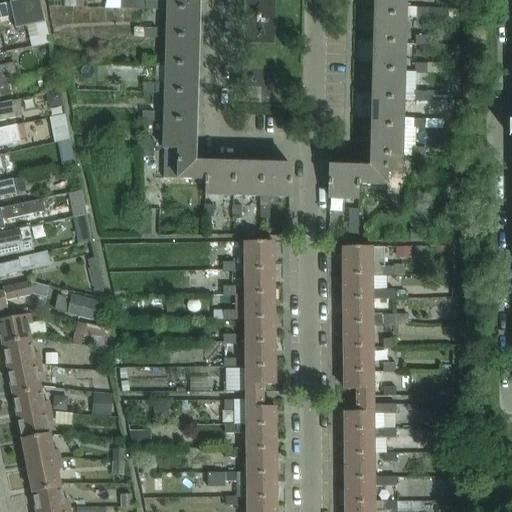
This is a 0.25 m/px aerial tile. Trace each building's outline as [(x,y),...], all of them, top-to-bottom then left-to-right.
[(44,21),(39,0),(16,0),(9,2),(14,27),(35,23),(44,21)] [(119,0),(119,9),(145,10),(157,10),(158,1),(145,1),(119,0)] [(199,4),(199,0),(167,0),(167,11),(182,11),(182,4),(199,4)] [(407,7),(406,0),(375,0),(375,8),(391,9),(391,15),(416,16),(416,7),(407,7)] [(199,32),(199,4),(182,4),(182,11),(167,11),(166,38),(181,38),(181,31),(199,32)] [(100,18),(115,19),(116,8),(101,7),(100,18)] [(447,8),(416,7),(416,16),(446,17),(447,8)] [(405,43),(406,16),(391,15),(391,9),(375,8),(374,36),(390,37),(390,42),(405,43)] [(49,42),(44,21),(35,23),(39,44),(40,44),(49,42)] [(144,37),(157,37),(157,28),(144,28),(144,37)] [(198,59),(199,32),(181,31),(181,38),(166,38),(166,66),(181,67),(181,59),(198,59)] [(437,36),(428,36),(415,35),(415,44),(437,45),(437,36)] [(405,71),(405,43),(390,42),(390,37),(374,36),(373,64),(390,65),(390,72),(405,71)] [(144,56),(144,65),(156,65),(156,57),(144,56)] [(197,87),(198,59),(181,59),(181,67),(166,66),(165,93),(179,93),(180,86),(197,87)] [(415,62),(414,71),(441,72),(441,63),(415,62)] [(0,78),(15,75),(13,63),(0,65),(0,78)] [(404,99),(405,71),(390,72),(390,65),(373,64),(372,93),(390,93),(390,99),(404,99)] [(142,92),(155,93),(155,84),(142,83),(142,92)] [(196,116),(197,87),(180,86),(179,93),(165,93),(164,122),(179,122),(180,114),(196,116)] [(413,90),(413,100),(426,100),(426,91),(413,90)] [(403,128),(404,99),(390,99),(390,93),(372,93),(371,121),(389,120),(388,127),(403,128)] [(0,120),(13,117),(10,101),(0,102),(0,120)] [(142,111),(142,121),(155,121),(155,112),(142,111)] [(196,144),(196,116),(180,114),(179,122),(164,122),(164,150),(179,150),(179,143),(196,144)] [(68,139),(62,115),(47,118),(53,143),(56,142),(68,139)] [(413,119),(413,128),(425,129),(426,119),(413,119)] [(402,156),(403,128),(388,127),(389,120),(371,121),(371,149),(388,149),(388,156),(402,156)] [(0,145),(19,141),(16,125),(0,128),(0,145)] [(73,164),(68,139),(56,142),(62,167),(73,164)] [(141,140),(141,149),(154,149),(154,141),(141,140)] [(205,180),(205,163),(195,163),(196,144),(179,143),(179,150),(178,164),(178,177),(178,180),(205,180)] [(412,147),(412,157),(424,157),(425,148),(412,147)] [(153,158),(154,149),(141,149),(141,158),(153,158)] [(387,186),(388,156),(388,149),(371,149),(370,168),(359,168),(358,185),(387,186)] [(424,166),(424,157),(412,157),(412,165),(424,166)] [(233,196),(234,164),(205,163),(205,180),(205,195),(233,196)] [(261,197),(262,165),(234,164),(233,196),(261,197)] [(290,177),(290,166),(262,165),(261,197),(260,219),(269,219),(270,207),(271,197),(289,198),(290,185),(291,185),(291,177),(290,177)] [(358,185),(359,168),(330,167),(330,176),(329,176),(329,184),(330,184),(330,200),(358,200),(358,185)] [(0,195),(19,191),(16,177),(0,181),(0,195)] [(0,229),(3,229),(1,220),(43,211),(41,199),(0,208),(0,229)] [(46,205),(46,220),(74,219),(74,204),(46,205)] [(213,206),(204,205),(204,217),(213,217),(213,206)] [(241,206),(233,206),(232,218),(241,219),(241,206)] [(151,236),(152,210),(139,210),(138,236),(151,236)] [(348,234),(357,234),(357,210),(348,210),(348,234)] [(27,227),(0,233),(0,257),(33,250),(30,240),(27,227)] [(274,243),(243,243),(244,262),(244,271),(261,271),(261,263),(273,264),(274,264),(274,243)] [(372,275),(372,248),(342,248),(342,269),(343,269),(355,269),(355,275),(372,275)] [(0,276),(49,265),(46,251),(0,261),(0,276)] [(95,259),(87,261),(95,297),(104,299),(95,259)] [(234,262),(222,262),(222,271),(234,271),(234,262)] [(273,287),(273,264),(261,263),(261,271),(244,271),(244,286),(244,295),(261,295),(261,287),(273,287)] [(382,266),(381,275),(394,275),(395,266),(382,266)] [(372,290),(372,275),(355,275),(355,269),(343,269),(343,293),(355,293),(355,299),(372,299),(372,290)] [(46,298),(48,287),(29,282),(0,288),(0,310),(6,309),(5,301),(32,295),(46,298)] [(235,295),(235,286),(222,287),(222,296),(235,295)] [(274,287),(273,287),(261,287),(261,295),(244,295),(244,320),(261,319),(261,313),(273,313),(274,313),(274,287)] [(395,299),(395,290),(382,290),(382,299),(395,299)] [(373,314),(372,299),(355,299),(355,293),(343,293),(342,293),(343,319),(355,318),(355,324),(373,323),(408,323),(408,314),(373,314)] [(98,320),(102,301),(71,294),(66,313),(98,320)] [(25,309),(0,314),(0,334),(1,342),(2,345),(30,339),(30,337),(47,334),(44,321),(31,323),(29,314),(26,315),(25,309)] [(222,311),(222,320),(235,320),(235,311),(222,311)] [(274,335),(273,313),(261,313),(261,319),(244,320),(244,343),(262,343),(262,335),(274,335)] [(373,348),(373,323),(355,324),(355,318),(343,319),(344,341),(355,341),(355,348),(373,348)] [(110,329),(97,326),(93,325),(91,336),(102,339),(105,355),(116,354),(110,329)] [(222,335),(223,344),(235,343),(235,334),(222,335)] [(275,335),(274,335),(262,335),(262,343),(244,343),(244,359),(245,368),(262,368),(262,362),(274,362),(275,362),(275,335)] [(383,338),(383,347),(395,347),(395,338),(383,338)] [(30,339),(2,345),(7,369),(39,363),(37,353),(33,354),(30,339)] [(373,372),(373,348),(355,348),(355,341),(344,341),(343,341),(343,367),(344,367),(356,367),(356,373),(373,372)] [(235,368),(235,359),(222,359),(223,367),(223,368),(235,368)] [(262,368),(245,368),(245,392),(245,400),(262,400),(262,392),(262,385),(274,385),(274,362),(262,362),(262,368)] [(41,372),(39,363),(7,369),(12,393),(40,387),(37,373),(41,372)] [(383,363),(383,372),(395,372),(395,363),(383,363)] [(356,367),(344,367),(344,391),(356,391),(356,397),(373,397),(373,388),(373,372),(356,373),(356,367)] [(451,394),(451,375),(439,375),(439,394),(451,394)] [(115,378),(115,404),(127,404),(126,378),(115,378)] [(235,383),(223,384),(223,392),(235,392),(235,383)] [(12,393),(12,397),(16,417),(17,417),(19,417),(49,411),(49,409),(47,402),(43,403),(40,387),(12,393)] [(396,388),(383,388),(383,397),(396,397),(396,388)] [(374,417),(374,406),(373,397),(356,397),(356,406),(356,413),(344,413),(344,417),(345,436),(356,436),(356,429),(374,429),(374,417)] [(236,400),(223,400),(223,408),(236,408),(236,400)] [(274,432),(274,417),(274,408),(262,408),(262,400),(245,400),(245,417),(245,424),(262,424),(262,433),(274,432)] [(88,427),(103,427),(104,405),(90,404),(88,427)] [(396,414),(396,405),(383,405),(383,414),(396,414)] [(51,421),(49,412),(49,411),(19,417),(17,417),(21,438),(21,440),(49,434),(47,421),(51,421)] [(150,427),(150,420),(172,420),(172,411),(123,411),(123,427),(150,427)] [(275,432),(274,432),(262,433),(262,424),(245,424),(236,425),(236,433),(245,433),(245,449),(262,449),(262,457),(274,457),(276,457),(275,432)] [(223,425),(193,425),(193,437),(223,437),(223,434),(236,433),(236,425),(223,425)] [(374,438),(374,429),(356,429),(356,436),(345,436),(344,436),(344,462),(345,462),(357,462),(356,455),(374,454),(374,438)] [(396,438),(396,429),(384,429),(384,438),(396,438)] [(151,432),(130,432),(133,448),(151,448),(151,432)] [(21,440),(22,445),(26,466),(58,459),(57,450),(52,451),(49,434),(21,440)] [(223,449),(223,458),(236,458),(236,449),(223,449)] [(275,481),(274,457),(262,457),(262,449),(245,449),(245,473),(263,474),(263,481),(275,481)] [(122,463),(122,450),(112,450),(112,463),(122,463)] [(374,478),(374,454),(356,455),(357,462),(345,462),(345,485),(357,485),(357,478),(374,478)] [(396,463),(396,454),(384,454),(384,463),(396,463)] [(60,469),(58,459),(26,466),(31,487),(32,492),(59,487),(56,470),(60,469)] [(121,476),(122,463),(112,463),(111,475),(121,476)] [(276,480),(275,481),(263,481),(263,474),(245,473),(236,474),(224,474),(207,474),(207,488),(224,488),(224,483),(236,483),(236,498),(246,497),(263,497),(263,506),(275,505),(276,505),(276,480)] [(396,487),(396,478),(374,478),(357,478),(357,485),(345,485),(344,485),(344,511),(345,511),(356,511),(357,502),(374,502),(374,487),(396,487)] [(141,502),(156,503),(157,484),(142,483),(141,502)] [(32,492),(32,493),(35,511),(49,511),(68,508),(66,498),(62,499),(59,487),(32,492)] [(121,495),(121,508),(131,508),(131,496),(121,495)] [(274,511),(275,506),(263,506),(263,497),(246,497),(245,511),(274,511)] [(236,498),(224,498),(224,507),(236,507),(236,498)] [(422,502),(396,502),(374,502),(357,502),(356,511),(345,511),(384,511),(385,510),(418,510),(422,510),(422,502)]
